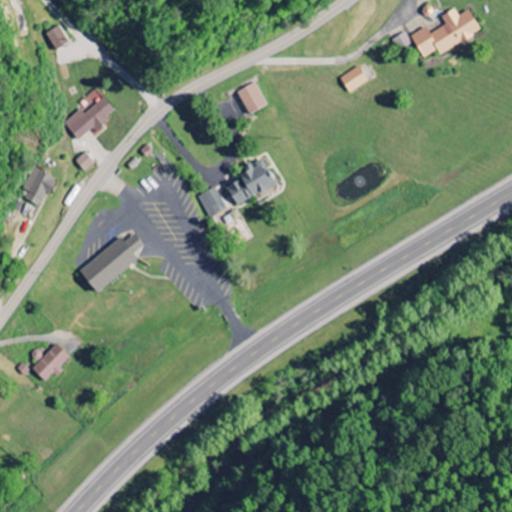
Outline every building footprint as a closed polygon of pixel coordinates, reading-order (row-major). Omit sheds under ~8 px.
[(9,0),(17,39),(25,38),(18,0),(9,0)] [(408,37),(420,60),(436,52),(437,55),(479,34),(468,11),(456,17),(453,10),(439,17),(444,26),(427,35),(424,29),(408,37)] [(44,34),(53,52),(66,45),(57,27),(44,34)] [(347,95),(367,83),(357,68),(338,80),(347,95)] [(235,93),(247,116),(265,107),(253,84),(235,93)] [(115,111),(103,98),(83,115),(79,111),(63,125),(78,141),(92,129),(96,133),(107,123),(105,120),(115,111)] [(94,164),(84,154),(74,162),(84,173),(94,164)] [(275,183),(260,160),(235,175),(238,180),(224,190),(236,208),(275,183)] [(23,202),(38,208),(44,195),(50,197),(57,180),(31,170),(22,191),(26,193),(23,202)] [(198,197),(209,218),(225,209),(215,189),(198,197)] [(138,263),(132,255),(143,248),(134,235),(122,243),(120,241),(75,273),(92,296),(138,263)] [(58,369),(68,359),(54,346),(30,371),(45,386),(59,371),(58,369)]
